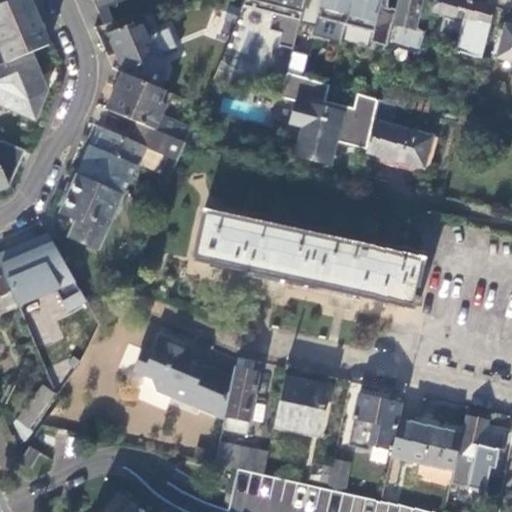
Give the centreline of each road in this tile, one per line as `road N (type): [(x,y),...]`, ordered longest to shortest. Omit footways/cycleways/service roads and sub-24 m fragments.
road 1 (residential): [(65,0),(87,61),(82,101),(22,206),(0,218)]
road 2 (residential): [(511,390),(269,323)]
